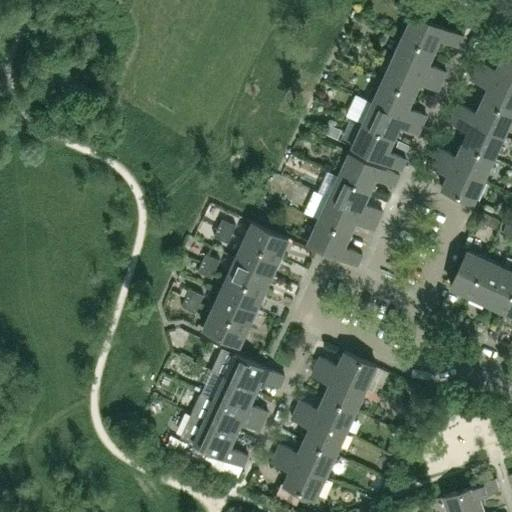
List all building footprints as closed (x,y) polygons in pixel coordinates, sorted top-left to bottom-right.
[(441,36),(458,45),(463,35),(413,12),(402,35),(434,50),(441,36)] [(402,35),(393,57),(442,79),(447,71),(429,62),(434,50),(402,35)] [(511,57),(503,53),(496,67),(478,59),(474,68),(511,84),(511,57)] [(442,79),(393,57),(383,79),(414,93),(420,81),(438,89),(442,79)] [(470,77),(488,85),(482,98),(511,111),(511,84),(474,68),(470,77)] [(408,106),(414,93),(383,79),(373,99),(383,104),(423,122),(426,114),(408,106)] [(454,111),(504,134),(511,117),(511,111),(482,98),(476,111),(458,103),(454,111)] [(383,104),(373,99),(362,122),(383,132),(394,137),(400,124),(418,132),(423,122),(383,104)] [(494,156),(504,134),(454,111),(450,120),(468,129),(462,142),(494,156)] [(352,145),(383,159),(402,168),(406,158),(388,150),(394,137),(383,132),(362,122),(352,145)] [(456,155),(438,146),(434,155),(484,178),(494,156),(462,142),(456,155)] [(394,183),(399,174),(383,167),(349,151),(338,174),(370,189),(376,176),(394,183)] [(442,186),(474,201),(484,178),(434,155),(430,164),(448,172),(442,186)] [(365,201),(370,189),(338,174),(328,196),(378,219),(383,210),(365,201)] [(378,219),(328,196),(318,218),(350,232),(356,219),(374,228),(378,219)] [(495,226),(499,218),(485,211),(481,220),(495,226)] [(232,233),(236,224),(222,218),(218,226),(232,233)] [(362,253),(345,245),(350,232),(318,218),(308,240),(358,263),(362,253)] [(280,255),(289,237),(252,220),(244,238),(280,255)] [(511,234),(511,223),(507,221),(503,230),(511,234)] [(228,241),(232,233),(218,226),(214,235),(228,241)] [(272,272),(280,255),(244,238),(236,256),(272,272)] [(289,247),(285,260),(301,265),(305,252),(289,247)] [(469,293),(486,257),(468,248),(451,285),(469,293)] [(216,268),(220,259),(206,252),(202,261),(216,268)] [(264,290),(272,272),(236,256),(228,273),(264,290)] [(486,301),(504,309),(511,291),(511,268),(508,267),(511,258),(507,256),(503,264),(486,301)] [(486,301),(503,264),(486,257),(469,293),(486,301)] [(212,276),(216,268),(202,261),(198,270),(212,276)] [(264,290),(228,273),(220,290),(256,307),(264,290)] [(200,302),(204,294),(190,287),(186,296),(200,302)] [(220,290),(211,308),(248,325),(256,307),(220,290)] [(200,302),(186,296),(182,305),(196,311),(200,302)] [(203,326),(240,343),(248,325),(211,308),(203,326)] [(284,375),(222,345),(212,369),(224,374),(256,389),(261,376),(280,385),(284,375)] [(338,363),(320,355),(316,364),(366,387),(376,364),(345,350),(338,363)] [(312,373),(330,381),(324,394),(356,409),(366,387),(316,364),(312,373)] [(256,389),(224,374),(214,396),(264,419),(268,410),(250,402),(256,389)] [(264,419),(214,396),(200,390),(190,412),(236,433),(242,420),(260,428),(264,419)] [(318,407),(300,398),(296,408),(346,430),(356,409),(324,394),(318,407)] [(346,430),(296,408),(292,417),(310,425),(304,438),(336,452),(346,430)] [(190,412),(180,434),(244,463),(248,454),(230,446),(236,433),(190,412)] [(176,442),(173,448),(181,451),(183,446),(185,441),(178,437),(176,442)] [(336,452),(304,438),(298,450),(280,442),(276,451),(326,474),(336,452)] [(272,460),(290,468),(284,482),(315,497),(326,474),(276,451),(272,460)] [(499,488),(495,477),(443,494),(448,511),(467,511),(484,507),(480,494),(499,488)]
